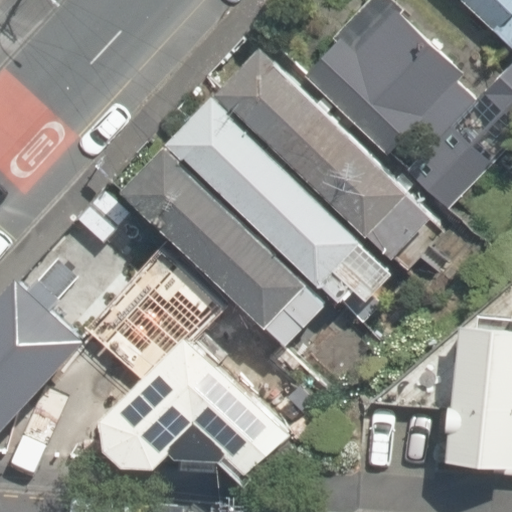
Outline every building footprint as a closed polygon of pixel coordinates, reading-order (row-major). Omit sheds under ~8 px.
[(339,39),(306,74),(392,154),(424,120),(440,134),(420,155),(426,160),(414,173),(454,209),(509,151),(502,145),(511,133),(511,65),(505,73),(503,72),(478,99),(456,80),(464,71),(401,12),(406,7),(399,0),(369,0),(335,36),(339,39)] [(511,0),(465,0),(511,43),(511,0)] [(282,57),(265,40),(218,89),(368,231),(370,229),(395,253),(433,212),(411,191),(413,188),(279,61),(282,57)] [(172,137),(170,138),(186,155),(187,154),(322,284),(324,281),(343,300),(356,286),(370,299),(395,269),(363,241),(365,238),(231,110),(234,107),(217,91),(199,109),(187,108),(173,123),(172,137)] [(312,280),(168,142),(123,188),(268,324),(273,318),(292,337),(328,299),(311,282),(312,280)] [(0,431),(90,335),(55,303),(62,295),(43,277),(34,286),(20,272),(0,293),(0,431)] [(109,447),(125,463),(158,464),(172,449),(178,454),(224,457),(230,451),(250,470),(291,428),(252,390),(269,372),(255,359),(238,376),(190,329),(188,330),(168,311),(117,363),(136,380),(105,412),(109,447)] [(511,314),(481,312),(480,323),(462,321),(454,403),(451,402),(448,429),(451,429),(448,458),(509,465),(508,473),(511,473),(511,314)]
